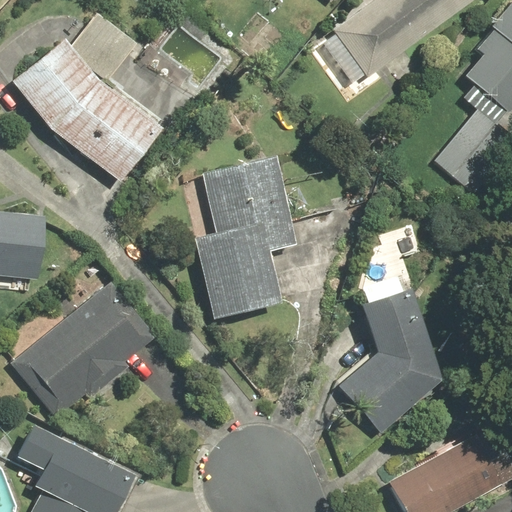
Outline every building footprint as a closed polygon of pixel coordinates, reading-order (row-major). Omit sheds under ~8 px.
[(374,0),(332,30),(367,77),(472,0),(374,0)] [(463,75),(508,113),(511,107),(511,0),(505,0),(486,23),(492,28),(475,48),(481,54),(463,75)] [(10,80),(48,127),(120,181),(161,127),(105,84),(135,42),(95,13),(70,46),(63,37),(10,80)] [(436,160),(466,187),(510,138),(479,111),(436,160)] [(214,230),(192,235),(211,318),(279,302),(267,250),(294,244),(273,154),(200,171),(214,230)] [(0,283),(10,284),(11,277),(36,280),(44,217),(0,211),(0,283)] [(156,337),(108,280),(7,364),(54,421),(156,337)] [(409,287),(359,302),(375,351),(337,384),(379,431),(438,378),(409,287)] [(115,511),(135,475),(33,423),(16,457),(41,470),(34,485),(41,488),(28,511),(115,511)] [(387,478),(404,511),(445,511),(503,481),(476,430),(387,478)]
